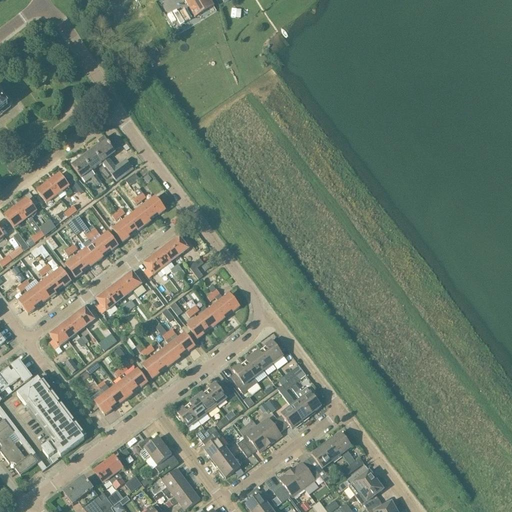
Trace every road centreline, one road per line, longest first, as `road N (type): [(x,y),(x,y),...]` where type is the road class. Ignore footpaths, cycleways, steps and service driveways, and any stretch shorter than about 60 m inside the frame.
road 1 (residential): [(27,341),(192,215)]
road 2 (residential): [(32,500),(153,408)]
road 3 (residential): [(222,500),(342,411)]
road 4 (residential): [(0,198),(116,109)]
road 5 (residential): [(153,408),(248,338),(258,316)]
road 6 (residential): [(192,215),(116,109)]
road 7 (residential): [(116,109),(61,20),(41,4)]
road 8 (residential): [(342,411),(274,321),(258,316)]
road 9 (residential): [(417,511),(342,411)]
road 10 (residential): [(258,316),(251,291),(192,215)]
